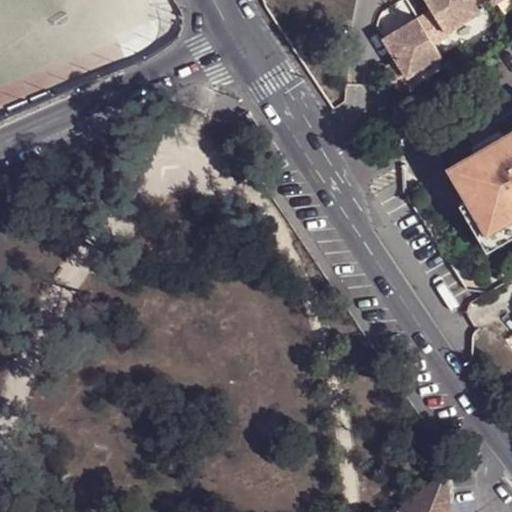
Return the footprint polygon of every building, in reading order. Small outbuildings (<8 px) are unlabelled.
[(431,0),(430,0),(414,11),(417,17),(435,6),(431,0)] [(431,0),(435,6),(417,17),(422,25),(440,53),(456,43),(453,38),(485,18),(474,0),(431,0)] [(511,0),(496,0),(501,8),(511,1),(511,0)] [(440,53),(422,25),(410,32),(414,37),(400,45),(397,40),(388,45),(403,68),(392,74),(409,100),(423,92),(416,81),(446,63),(440,53)] [(410,32),(397,40),(400,45),(414,37),(410,32)] [(488,165),(460,180),(495,242),(511,232),(511,147),(510,144),(484,159),(488,165)] [(449,467),(397,508),(397,511),(452,511),(450,476),(449,467)]
